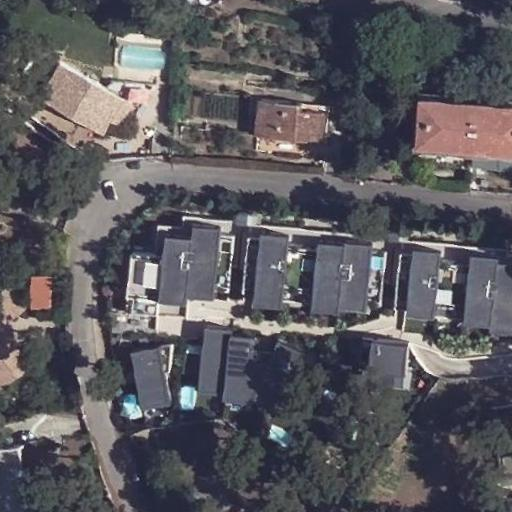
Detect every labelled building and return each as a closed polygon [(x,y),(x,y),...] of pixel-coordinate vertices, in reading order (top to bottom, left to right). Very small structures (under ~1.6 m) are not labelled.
[(26,66),(48,79),(60,58),(37,45),(26,66)] [(48,79),(41,92),(78,114),(80,110),(104,124),(109,115),(120,120),(131,98),(60,58),(48,79)] [(258,129),(320,134),(322,104),(302,103),(302,96),(262,93),(258,129)] [(511,148),(511,100),(422,93),(417,139),(511,148)] [(302,103),(322,104),(320,134),(327,134),(329,98),(302,96),(302,103)] [(102,129),(104,124),(80,110),(78,114),(102,129)] [(191,241),(164,238),(158,304),(185,307),(187,300),(214,302),(220,231),(193,227),(191,241)] [(286,238),(260,235),(254,306),(280,310),(286,238)] [(344,248),(317,245),(310,311),(339,315),(339,311),(365,313),(371,247),(344,244),(344,248)] [(440,254),(413,251),(407,317),(432,321),(440,254)] [(497,261),(471,258),(463,324),(491,328),(491,334),(511,336),(511,267),(496,266),(497,261)] [(33,360),(6,320),(14,313),(0,293),(0,377),(3,382),(33,360)] [(230,334),(205,330),(195,410),(221,415),(223,401),(248,404),(255,342),(229,339),(230,334)] [(300,351),(279,343),(272,355),(294,364),(300,351)] [(407,350),(371,344),(367,385),(403,390),(407,350)] [(159,348),(129,356),(147,415),(174,406),(159,348)] [(511,431),(503,433),(507,475),(511,475),(511,431)] [(38,511),(32,464),(25,464),(21,441),(0,443),(0,453),(6,490),(1,491),(3,511),(38,511)] [(328,511),(328,499),(271,500),(271,511),(328,511)]
